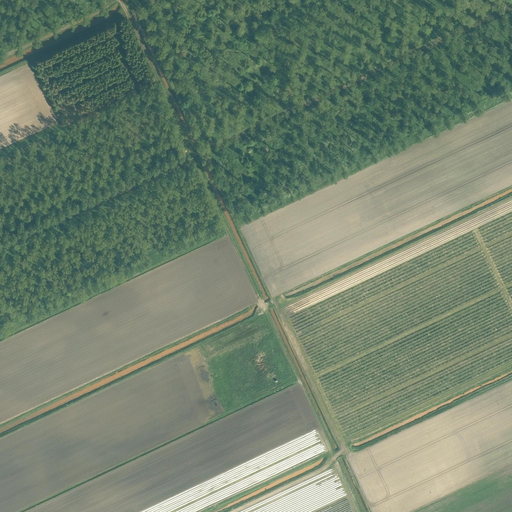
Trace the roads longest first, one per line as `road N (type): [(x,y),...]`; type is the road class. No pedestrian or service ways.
road 1 (track): [(233,511),(313,474),(343,445),(238,228)]
road 2 (track): [(194,155),(263,306),(273,302)]
road 3 (track): [(194,155),(121,0)]
